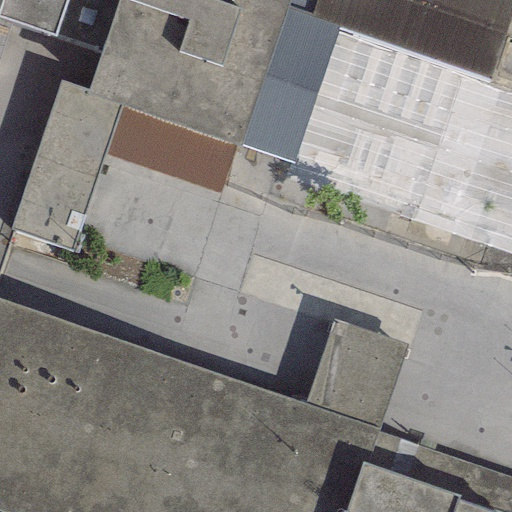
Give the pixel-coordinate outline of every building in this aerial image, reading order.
[(0,0),(0,14),(52,35),(53,30),(102,51),(118,0),(0,0)] [(511,0),(118,0),(102,51),(89,88),(85,101),(118,111),(230,150),(238,151),(241,143),(294,159),(285,175),(511,249),(511,87),(491,81),(511,20),(511,0)] [(85,101),(89,88),(58,77),(8,230),(71,252),(103,153),(118,111),(85,101)] [(230,150),(118,111),(103,153),(216,191),(230,150)] [(301,403),(0,301),(0,510),(5,511),(496,511),(364,466),(375,436),(378,431),(301,403)] [(311,376),(301,403),(378,431),(388,401),(406,352),(329,325),(311,376)]
